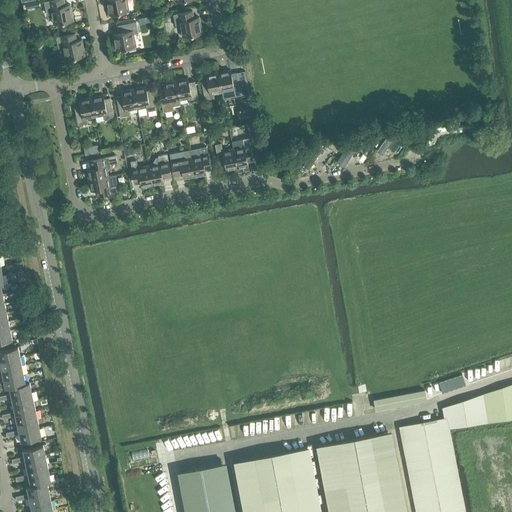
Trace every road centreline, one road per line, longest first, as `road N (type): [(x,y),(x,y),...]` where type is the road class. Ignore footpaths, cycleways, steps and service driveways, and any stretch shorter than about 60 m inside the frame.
road 1 (residential): [(414,161),(83,212),(53,84)]
road 2 (unclassified): [(100,511),(11,92)]
road 3 (residential): [(104,73),(213,51),(220,38),(212,0)]
